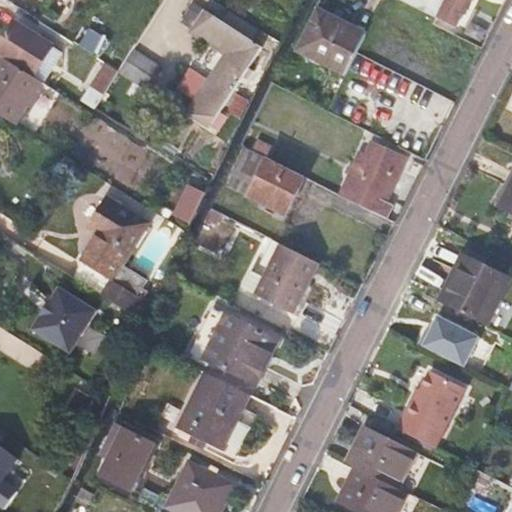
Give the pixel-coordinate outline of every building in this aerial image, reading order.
[(447,0),(437,23),(455,31),(470,0),(447,0)] [(251,67),(263,48),(205,10),(192,32),(227,56),(201,96),(223,110),(245,76),(252,80),(258,72),(251,67)] [(266,46),(272,36),(233,10),(226,19),(266,46)] [(301,50),(347,76),(368,35),(320,11),(301,50)] [(13,24),(0,44),(0,58),(4,61),(33,80),(53,49),(36,38),(34,41),(18,33),(21,28),(13,24)] [(465,87),(478,61),(457,52),(445,77),(465,87)] [(146,91),(160,69),(135,53),(121,75),(146,91)] [(0,66),(0,116),(16,127),(42,85),(33,80),(4,61),(0,66)] [(108,67),(93,91),(94,92),(106,100),(121,75),(108,67)] [(94,92),(85,103),(98,112),(106,100),(94,92)] [(350,200),(388,219),(394,207),(390,204),(410,161),(378,145),(350,200)] [(259,154),(246,148),(239,163),(251,170),(259,154)] [(304,177),(269,159),(249,199),(284,216),(304,177)] [(189,182),(175,213),(194,222),(208,190),(189,182)] [(511,187),(503,206),(511,210),(511,187)] [(114,281),(103,297),(129,313),(151,281),(126,266),(152,225),(110,197),(92,226),(103,234),(84,262),(114,281)] [(320,263),(284,245),(257,296),(295,315),(320,263)] [(489,326),(511,280),(511,275),(465,252),(439,302),(489,326)] [(36,331),(74,354),(99,313),(62,290),(53,305),(51,303),(43,315),(45,316),(36,331)] [(207,362),(229,317),(221,313),(199,358),(207,362)] [(438,313),(423,346),(469,366),(483,334),(438,313)] [(280,343),(229,317),(207,362),(254,386),(267,360),(271,362),(280,343)] [(400,430),(438,449),(467,389),(432,372),(417,403),(414,401),(400,430)] [(209,375),(176,442),(205,457),(211,447),(237,460),(266,404),(209,375)] [(134,491),(157,446),(126,430),(103,476),(134,491)] [(369,430),(351,464),(360,468),(402,490),(420,455),(369,430)] [(4,479),(16,463),(0,450),(0,507),(1,508),(16,488),(4,479)] [(174,511),(224,511),(237,487),(192,465),(170,510),(174,511)] [(402,490),(360,468),(342,503),(361,511),(402,511),(411,494),(402,490)]
